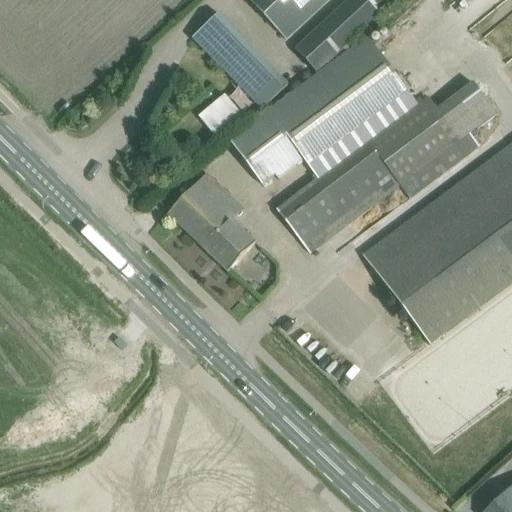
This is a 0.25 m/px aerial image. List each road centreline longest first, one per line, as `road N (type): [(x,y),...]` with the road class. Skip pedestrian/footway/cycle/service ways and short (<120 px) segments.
road 1 (primary): [(192,327),(0,139)]
road 2 (tertiary): [(199,484),(127,490),(47,511)]
road 3 (primary): [(257,447),(228,368),(192,327)]
road 4 (primary): [(192,327),(232,450)]
